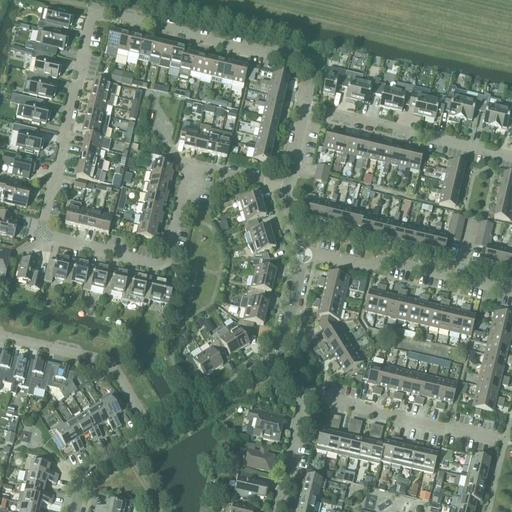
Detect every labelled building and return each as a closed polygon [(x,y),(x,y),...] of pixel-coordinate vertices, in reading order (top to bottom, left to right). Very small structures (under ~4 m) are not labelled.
[(40,23),(38,31),(57,35),(58,28),(68,30),(71,16),(49,11),(46,24),(40,23)] [(38,31),(35,44),(33,52),(52,57),(54,49),(63,51),(66,37),(57,35),(38,31)] [(111,32),(106,53),(117,56),(122,35),(111,32)] [(122,35),(117,56),(127,58),(132,37),(122,35)] [(132,37),(127,58),(138,61),(143,40),(132,37)] [(143,40),(138,61),(148,63),(153,42),(143,40)] [(153,42),(148,63),(159,66),(164,45),(153,42)] [(164,45),(159,66),(169,68),(174,47),(164,45)] [(184,54),(185,50),(174,47),(169,68),(179,71),(180,71),(184,54)] [(28,74),(47,78),(56,80),(59,66),(50,64),(52,57),(33,52),(28,74)] [(180,71),(179,71),(178,75),(190,77),(194,56),(184,54),(180,71)] [(200,80),(205,59),(194,56),(190,77),(200,80)] [(205,59),(200,80),(210,82),(215,61),(205,59)] [(215,61),(210,82),(221,85),(226,64),(215,61)] [(226,64),(221,85),(232,87),(237,66),(226,64)] [(349,71),(361,74),(362,68),(351,65),(349,71)] [(243,90),(248,69),(237,66),(232,87),(243,90)] [(342,88),(346,72),(329,68),(323,94),(334,97),(337,87),(342,88)] [(112,77),(111,82),(121,84),(122,80),(121,80),(123,74),(114,72),(112,77)] [(346,72),(342,88),(348,90),(346,99),(357,102),(361,83),(362,76),(346,72)] [(24,94),(29,96),(51,101),(54,87),(45,85),(47,78),(28,74),(24,94)] [(122,80),(121,84),(131,87),(133,82),(134,76),(124,74),(122,80)] [(289,79),(273,75),(271,84),(270,86),(286,90),(289,79)] [(361,83),(357,102),(368,104),(370,95),(376,96),(379,84),(380,80),(373,79),(372,85),(361,83)] [(117,87),(95,82),(92,93),(115,98),(117,87)] [(286,90),(270,86),(271,84),(266,83),(265,87),(270,88),(268,96),(284,100),(286,90)] [(390,110),(394,90),(384,88),(385,86),(379,84),(376,96),(382,97),(379,107),(390,110)] [(396,84),(395,91),(394,90),(390,110),(402,112),(404,103),(410,104),(413,88),(396,84)] [(446,98),(445,105),(451,106),(449,116),(454,117),(453,118),(460,120),(464,100),(466,93),(457,91),(455,88),(449,87),(446,98)] [(430,92),(419,90),(413,88),(410,104),(415,105),(413,115),(424,118),(428,98),(430,92)] [(137,92),(134,102),(139,104),(142,93),(137,92)] [(115,98),(92,93),(90,103),(107,107),(106,108),(112,109),(115,98)] [(466,93),(464,100),(460,120),(466,121),(466,120),(472,122),(474,112),(480,113),(483,97),(466,93)] [(268,96),(266,105),(265,107),(281,111),(284,100),(268,96)] [(21,97),(16,118),(23,120),(46,125),(49,111),(39,109),(41,102),(21,97)] [(445,105),(446,98),(440,97),(439,101),(428,98),(424,118),(435,120),(437,111),(443,112),(445,105)] [(501,102),(490,99),(483,97),(480,113),(486,114),(483,124),(488,126),(488,127),(495,128),(499,108),(501,102)] [(104,118),(106,108),(107,107),(90,103),(87,114),(104,118)] [(281,111),(265,107),(266,105),(261,104),(260,108),(265,109),(263,117),(279,121),(281,111)] [(194,105),(192,112),(200,114),(202,107),(194,105)] [(214,115),(215,109),(205,107),(203,113),(214,115)] [(511,120),(511,108),(510,111),(499,108),(495,128),(501,130),(501,129),(506,130),(509,120),(511,120)] [(214,115),(213,117),(222,119),(224,111),(215,109),(214,115)] [(85,125),(107,130),(110,119),(104,118),(87,114),(85,125)] [(279,121),(263,117),(261,126),(260,128),(276,132),(279,121)] [(183,123),(179,139),(185,140),(183,149),(194,151),(198,134),(188,132),(190,125),(183,123)] [(128,124),(126,134),(132,136),(134,125),(128,124)] [(107,130),(85,125),(82,135),(86,136),(99,139),(99,138),(103,139),(105,140),(107,130)] [(276,132),(260,128),(261,126),(256,125),(255,129),(260,130),(258,139),(274,142),(276,132)] [(39,154),(42,140),(32,137),(34,130),(14,126),(12,133),(19,135),(16,148),(26,151),(25,153),(32,154),(33,152),(39,154)] [(210,131),(209,137),(209,136),(205,154),(215,156),(221,134),(210,131)] [(226,159),(228,154),(232,136),(221,133),(221,134),(215,156),(226,159)] [(132,136),(126,134),(123,145),(129,146),(132,136)] [(198,134),(194,151),(205,154),(209,136),(198,134)] [(322,149),(320,155),(324,156),(326,151),(334,152),(338,137),(327,134),(323,149),(322,149)] [(83,147),(101,151),(103,139),(99,138),(99,139),(86,136),(83,147)] [(334,152),(342,154),(345,155),(348,139),(338,137),(334,152)] [(274,142),(258,139),(256,147),(255,149),(271,153),(274,142)] [(348,139),(345,155),(342,154),(341,160),(345,161),(347,155),(355,157),(359,142),(348,139)] [(354,162),(362,164),(364,159),(366,160),(369,144),(359,142),(355,157),(354,162)] [(369,144),(366,160),(364,159),(362,164),(367,166),(368,161),(376,163),(380,147),(369,144)] [(253,160),(269,164),(271,153),(255,149),(256,147),(251,146),(250,150),(255,151),(253,160)] [(101,151),(83,147),(81,157),(98,161),(101,151)] [(376,163),(384,164),(387,165),(390,149),(380,147),(376,163)] [(387,165),(384,164),(383,170),(388,171),(389,165),(397,167),(401,152),(390,149),(387,165)] [(401,152),(397,167),(406,169),(408,170),(411,154),(401,152)] [(411,154),(408,170),(406,169),(404,174),(409,176),(410,171),(419,173),(422,157),(411,154)] [(13,169),(11,176),(28,180),(30,173),(34,174),(36,163),(4,155),(1,166),(13,169)] [(163,159),(151,156),(149,163),(153,164),(150,174),(172,179),(173,174),(171,173),(172,167),(162,165),(163,159)] [(100,173),(102,174),(102,173),(100,172),(102,170),(103,166),(103,162),(98,161),(81,157),(78,168),(100,173)] [(129,160),(127,168),(133,169),(135,161),(129,160)] [(465,166),(449,163),(447,171),(446,174),(462,177),(465,166)] [(318,166),(316,173),(328,176),(330,169),(318,166)] [(76,179),(93,183),(93,182),(98,184),(98,183),(100,180),(101,176),(100,173),(78,168),(76,179)] [(444,184),(460,188),(462,177),(446,174),(447,171),(442,170),(441,175),(446,176),(444,184)] [(148,185),(167,189),(168,184),(171,184),(172,179),(150,174),(148,185)] [(328,179),(315,176),(314,182),(326,185),(328,179)] [(511,177),(504,176),(501,187),(511,189),(511,177)] [(0,191),(3,193),(0,203),(26,209),(29,195),(19,193),(21,186),(0,180),(0,191)] [(75,182),(73,189),(84,191),(85,184),(75,182)] [(84,191),(91,193),(92,186),(85,184),(84,191)] [(441,195),(457,198),(460,188),(444,184),(442,192),(441,195)] [(145,195),(167,200),(168,195),(166,194),(167,189),(148,185),(145,195)] [(511,189),(501,187),(499,197),(511,200),(511,189)] [(457,198),(441,195),(442,192),(437,191),(436,196),(441,197),(439,206),(455,209),(457,198)] [(249,193),(235,197),(237,203),(239,203),(242,213),(262,207),(259,196),(250,199),(249,193)] [(143,205),(162,210),(163,204),(166,205),(167,200),(145,195),(143,205)] [(318,220),(322,204),(314,202),(315,197),(311,196),(309,202),(311,202),(307,218),(318,220)] [(511,200),(499,197),(496,208),(511,211),(511,212),(511,214),(511,213),(511,200)] [(329,223),(332,207),(335,207),(336,202),(332,201),(330,206),(322,204),(318,220),(329,223)] [(70,204),(65,225),(76,228),(80,211),(81,206),(70,204)] [(141,216),(162,221),(163,216),(161,215),(162,210),(143,205),(141,216)] [(350,228),(353,212),(356,212),(357,207),(352,206),(351,211),(343,209),(339,225),(350,228)] [(262,207),(242,213),(245,223),(243,224),(245,230),(258,226),(257,220),(266,218),(262,207)] [(343,209),(335,207),(332,207),(329,223),(339,225),(343,209)] [(511,212),(511,211),(496,208),(493,219),(510,223),(511,214),(511,212)] [(80,211),(76,228),(86,230),(90,213),(80,211)] [(350,228),(360,230),(361,230),(364,217),(364,214),(356,212),(353,212),(350,228)] [(0,235),(13,239),(17,224),(10,223),(12,216),(0,213),(0,235)] [(90,213),(86,230),(97,233),(101,215),(90,213)] [(370,236),(374,220),(376,220),(378,215),(373,214),(372,219),(364,217),(361,230),(360,230),(359,233),(370,236)] [(108,235),(109,231),(112,218),(101,215),(97,233),(108,235)] [(138,227),(157,231),(158,225),(161,226),(162,221),(141,216),(138,227)] [(465,219),(461,218),(453,216),(451,222),(463,225),(465,219)] [(385,222),(381,238),(391,241),(395,225),(397,225),(398,220),(394,219),(393,224),(385,222)] [(374,220),(370,236),(381,238),(385,222),(376,220),(374,220)] [(451,222),(450,229),(462,232),(463,225),(451,222)] [(493,226),(480,223),(479,229),(491,232),(493,226)] [(406,227),(402,243),(412,246),(416,230),(418,230),(419,225),(415,224),(414,229),(406,227)] [(395,225),(391,241),(402,243),(406,227),(397,225),(395,225)] [(247,246),(252,245),(272,239),(269,228),(260,231),(258,226),(245,230),(247,235),(244,236),(247,246)] [(135,237),(157,243),(158,237),(156,236),(157,231),(138,227),(135,237)] [(427,232),(423,248),(434,251),(437,235),(439,235),(441,230),(436,229),(435,234),(427,232)] [(450,229),(448,234),(461,237),(462,232),(450,229)] [(491,232),(479,229),(477,235),(490,238),(491,232)] [(416,230),(412,246),(423,248),(427,232),(418,230),(416,230)] [(448,237),(447,241),(459,243),(461,237),(448,234),(448,237)] [(437,235),(434,251),(444,253),(447,241),(448,237),(439,235),(437,235)] [(490,238),(477,235),(476,241),(490,245),(492,238),(490,238)] [(272,239),(252,245),(247,246),(248,247),(253,256),(253,262),(269,261),(266,252),(275,249),(272,239)] [(489,247),(490,245),(476,241),(475,247),(486,250),(487,250),(488,247),(489,247)] [(498,249),(494,265),(505,268),(509,252),(511,252),(511,247),(508,246),(506,251),(498,249)] [(486,250),(483,262),(494,265),(498,249),(489,247),(488,247),(487,250),(486,250)] [(0,280),(3,281),(9,258),(0,255),(0,280)] [(53,278),(64,281),(65,281),(68,269),(70,261),(57,258),(56,263),(48,261),(44,282),(51,284),(53,278)] [(39,291),(43,277),(35,275),(37,266),(34,266),(35,264),(22,261),(17,280),(32,284),(31,289),(39,291)] [(253,278),(273,283),(276,272),(270,270),(271,265),(268,264),(269,261),(253,262),(253,267),(256,268),(253,278)] [(84,286),(87,274),(89,266),(76,263),(74,271),(68,269),(65,281),(64,281),(63,287),(71,288),(72,283),(84,285),(84,286)] [(84,286),(84,285),(82,291),(90,293),(92,287),(103,290),(104,290),(107,278),(109,270),(96,267),(94,275),(87,274),(84,286)] [(104,290),(103,290),(102,296),(110,298),(111,292),(123,294),(123,295),(126,283),(128,275),(115,272),(113,280),(107,278),(104,290)] [(349,278),(330,274),(327,285),(346,289),(349,278)] [(143,299),(145,287),(147,279),(135,276),(133,284),(126,283),(123,295),(123,294),(121,300),(129,302),(130,296),(142,299),(143,299)] [(273,283),(253,278),(251,289),(248,288),(247,294),(260,297),(263,298),(265,293),(271,294),(273,283)] [(168,305),(172,290),(166,288),(167,284),(154,281),(152,289),(145,287),(143,299),(142,299),(141,305),(149,307),(150,301),(168,305)] [(324,296),(344,300),(346,289),(327,285),(324,296)] [(369,293),(364,313),(375,315),(380,296),(369,293)] [(239,309),(245,310),(245,311),(266,315),(268,304),(259,302),(260,297),(247,294),(245,299),(242,299),(239,309)] [(322,306),(341,311),(344,300),(324,296),(322,306)] [(386,318),(390,298),(380,296),(375,315),(386,318)] [(396,320),(401,301),(390,298),(386,318),(396,320)] [(407,323),(411,303),(401,301),(396,320),(407,323)] [(417,325),(422,306),(411,303),(407,323),(417,325)] [(341,311),(322,306),(319,317),(321,318),(335,321),(339,322),(341,311)] [(428,328),(433,308),(422,306),(417,325),(428,328)] [(439,330),(443,311),(433,308),(428,328),(439,330)] [(238,324),(252,333),(254,324),(263,327),(266,315),(245,311),(243,321),(240,321),(238,324)] [(449,333),(454,313),(443,311),(439,330),(449,333)] [(460,335),(464,316),(454,313),(449,333),(460,335)] [(511,325),(511,316),(495,313),(492,324),(511,328),(511,325)] [(464,316),(460,335),(471,338),(471,335),(472,331),(475,318),(464,316)] [(335,321),(321,318),(319,327),(334,324),(335,321)] [(196,324),(200,330),(205,327),(201,321),(196,324)] [(225,329),(228,334),(239,352),(249,345),(244,338),(252,333),(238,324),(236,326),(233,324),(225,329)] [(336,328),(334,324),(319,327),(324,335),(336,328)] [(489,334),(509,339),(511,328),(492,324),(489,334)] [(328,345),(345,335),(339,325),(336,328),(324,335),(322,336),(328,345)] [(215,343),(220,352),(225,349),(230,357),(239,352),(228,334),(225,329),(211,337),(215,343)] [(487,345),(506,349),(509,339),(489,334),(487,345)] [(334,354),(351,344),(345,335),(328,345),(334,354)] [(201,354),(212,372),(222,366),(218,358),(222,355),(220,352),(215,343),(210,346),(211,349),(201,354)] [(340,364),(357,353),(351,344),(334,354),(340,364)] [(484,355),(504,360),(506,349),(487,345),(484,355)] [(357,353),(340,364),(346,373),(362,363),(357,353)] [(212,372),(201,354),(192,360),(191,358),(186,361),(194,373),(198,370),(203,378),(212,372)] [(1,360),(0,363),(0,387),(1,383),(12,386),(18,362),(12,361),(12,360),(9,359),(9,356),(2,355),(1,360)] [(482,366),(501,371),(504,360),(484,355),(482,366)] [(419,362),(450,366),(451,360),(420,356),(419,362)] [(18,362),(12,386),(10,394),(16,395),(17,387),(28,390),(34,366),(29,365),(29,364),(25,363),(26,360),(18,359),(18,362)] [(34,366),(28,390),(27,396),(32,398),(34,389),(46,392),(47,388),(52,369),(46,367),(46,366),(42,365),(43,362),(35,361),(34,366)] [(378,386),(382,367),(372,364),(367,384),(378,386)] [(480,377),(499,381),(501,371),(482,366),(480,377)] [(72,383),(74,374),(68,373),(69,369),(62,367),(61,370),(57,369),(57,370),(52,369),(47,388),(58,390),(64,399),(77,391),(72,383)] [(388,389),(393,370),(382,367),(378,386),(388,389)] [(399,391),(404,372),(393,370),(388,389),(399,391)] [(410,394),(414,375),(404,372),(399,391),(410,394)] [(420,396),(425,377),(414,375),(410,394),(420,396)] [(431,399),(435,380),(425,377),(420,396),(431,399)] [(477,387),(496,392),(499,381),(480,377),(477,387)] [(441,401),(446,382),(435,380),(431,399),(441,401)] [(452,404),(457,385),(446,382),(441,401),(452,404)] [(475,398),(494,402),(496,392),(477,387),(475,398)] [(126,412),(118,399),(114,393),(101,402),(102,404),(102,405),(117,429),(121,427),(115,418),(126,412)] [(472,409),(491,413),(494,402),(475,398),(472,409)] [(117,429),(102,405),(92,411),(102,426),(107,423),(113,432),(117,429)] [(277,443),(281,425),(277,424),(279,417),(250,410),(248,419),(250,422),(257,424),(254,437),(277,443)] [(83,416),(98,440),(102,438),(97,429),(102,426),(92,411),(83,416)] [(328,425),(340,427),(342,417),(329,415),(328,425)] [(74,422),(84,437),(89,434),(94,443),(98,440),(83,416),(74,422)] [(65,427),(80,452),(84,449),(78,440),(84,437),(74,422),(65,427)] [(80,452),(65,427),(63,424),(53,430),(57,436),(52,439),(60,452),(70,446),(76,454),(80,452)] [(320,432),(315,451),(326,454),(328,446),(332,428),(328,427),(326,434),(320,432)] [(328,446),(326,454),(336,456),(341,437),(336,436),(337,429),(332,428),(328,446)] [(341,437),(336,456),(348,459),(354,433),(349,432),(347,439),(341,437)] [(14,444),(15,433),(8,433),(7,443),(14,444)] [(354,433),(348,459),(358,461),(362,442),(357,441),(358,434),(354,433)] [(362,442),(358,461),(369,464),(371,453),(375,438),(370,437),(368,444),(362,442)] [(383,447),(378,446),(379,439),(375,438),(371,453),(369,464),(379,466),(380,463),(383,447)] [(380,463),(390,465),(396,439),(392,438),(390,445),(384,444),(383,447),(380,463)] [(396,439),(390,465),(401,468),(405,449),(400,448),(401,440),(396,439)] [(405,449),(401,468),(411,470),(417,444),(413,443),(411,450),(405,449)] [(241,444),(239,450),(244,451),(241,467),(270,474),(274,458),(267,456),(268,450),(260,448),(259,454),(253,453),(255,447),(241,444)] [(417,444),(411,470),(422,473),(426,454),(421,452),(422,445),(417,444)] [(426,454),(422,473),(433,475),(439,449),(434,448),(432,455),(426,454)] [(490,461),(471,457),(469,467),(487,472),(490,461)] [(29,473),(57,480),(58,476),(48,473),(51,461),(36,458),(35,464),(32,463),(29,473)] [(461,473),(460,477),(485,483),(487,472),(469,467),(467,475),(461,473)] [(252,482),(253,474),(240,471),(234,496),(254,501),(254,498),(264,500),(267,485),(252,482)] [(23,484),(26,485),(27,485),(44,489),(46,483),(56,485),(57,480),(29,473),(29,475),(26,474),(23,484)] [(457,488),(463,489),(482,494),(485,483),(460,477),(457,488)] [(302,488),(319,492),(322,482),(306,478),(306,481),(304,481),(302,488)] [(24,495),(52,502),(53,497),(43,494),(44,489),(27,485),(26,485),(24,495)] [(319,492),(302,488),(300,496),(302,496),(301,500),(317,503),(319,492)] [(476,503),(476,504),(480,504),(482,494),(463,489),(461,499),(461,500),(476,503)] [(421,492),(419,500),(428,502),(430,495),(421,492)] [(20,494),(18,504),(22,505),(21,506),(39,510),(41,504),(51,506),(52,502),(24,495),(20,494)] [(129,511),(132,503),(108,497),(106,509),(96,507),(95,511),(97,511),(129,511)] [(461,500),(461,499),(458,498),(455,509),(467,511),(473,511),(476,504),(476,503),(461,500)] [(314,511),(317,503),(301,500),(300,502),(299,502),(297,510),(306,511),(314,511)]
